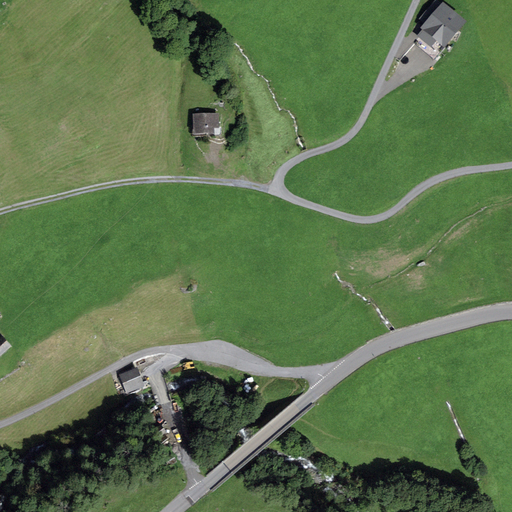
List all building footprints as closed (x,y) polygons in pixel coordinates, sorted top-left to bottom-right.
[(439,54),(468,15),(448,0),(441,0),(415,36),(439,54)] [(488,74),(469,91),(485,108),(504,91),(488,74)] [(212,133),(212,128),(218,127),(218,116),(195,117),(195,134),(212,133)] [(2,339),(0,340),(0,356),(10,347),(2,339)] [(112,376),(119,395),(142,387),(134,367),(112,376)] [(152,432),(159,440),(165,434),(159,427),(152,432)] [(158,441),(163,449),(170,445),(164,437),(158,441)] [(165,460),(168,466),(176,463),(172,456),(165,460)]
